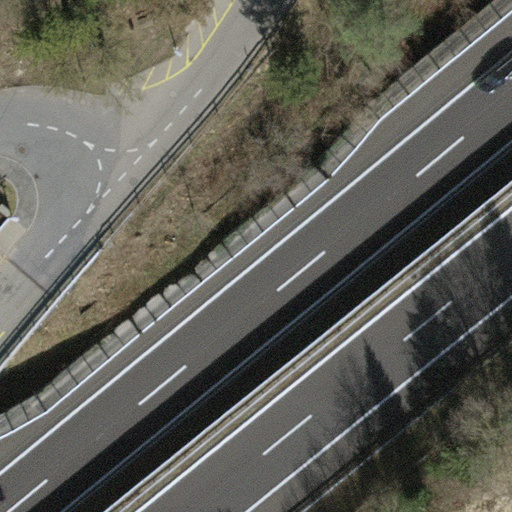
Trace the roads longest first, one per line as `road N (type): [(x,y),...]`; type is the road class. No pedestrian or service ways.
road 1 (motorway): [(511,95),(4,511)]
road 2 (motorway): [(193,511),(511,254)]
road 3 (residential): [(117,177),(233,54),(265,0)]
road 4 (residential): [(0,308),(117,177)]
road 5 (residential): [(0,115),(59,126),(92,145),(117,177)]
